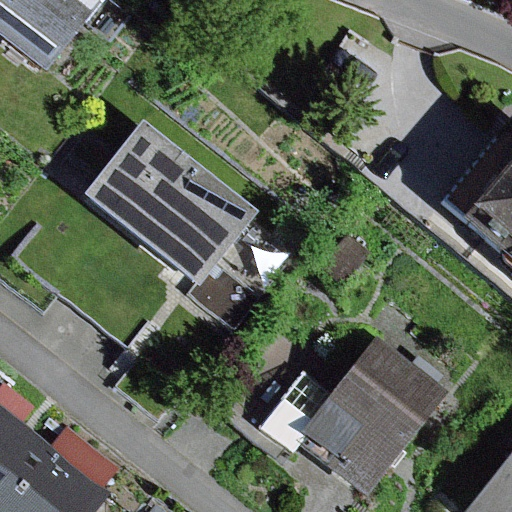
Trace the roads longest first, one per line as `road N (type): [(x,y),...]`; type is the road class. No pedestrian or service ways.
road 1 (residential): [(0,321),(233,511)]
road 2 (residential): [(398,0),(511,45)]
